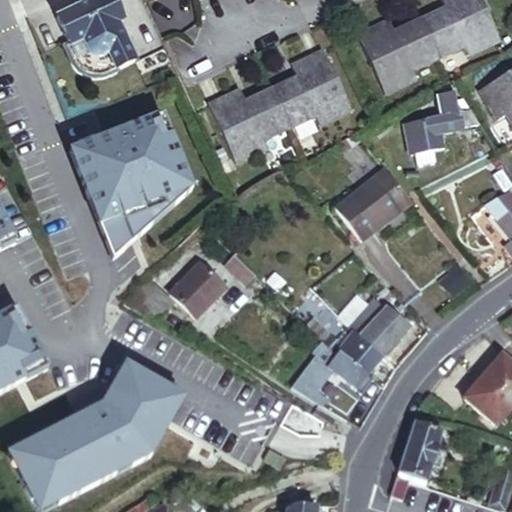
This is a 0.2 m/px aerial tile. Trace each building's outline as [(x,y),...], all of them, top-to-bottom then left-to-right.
[(57,18),(66,42),(61,44),(70,65),(76,73),(79,77),(89,81),(100,81),(114,75),(112,70),(134,62),(117,24),(123,21),(113,0),(93,0),(94,2),(57,18)] [(501,44),(479,0),(445,0),(442,2),(447,12),(421,25),(440,63),(465,50),(470,60),(501,44)] [(389,26),(357,42),(386,100),(418,85),(414,75),(440,63),(421,25),(395,38),(389,26)] [(323,54),(291,69),(296,80),(271,92),(289,131),(315,119),(319,127),(350,113),(323,54)] [(503,122),(511,137),(511,75),(476,96),(494,127),(503,122)] [(243,105),(238,94),(207,108),(234,167),(266,152),(262,144),(289,131),(271,92),(243,105)] [(442,142),(480,136),(470,118),(458,120),(456,109),(455,102),(437,104),(439,121),(434,122),(434,127),(404,131),(409,163),(413,162),(415,175),(433,173),(431,159),(444,157),(442,142)] [(464,109),(456,109),(458,120),(470,118),(464,109)] [(167,139),(158,118),(151,121),(161,141),(167,139)] [(195,198),(167,139),(161,141),(151,121),(67,160),(118,268),(195,198)] [(410,206),(383,172),(334,211),(361,245),(410,206)] [(511,191),(501,174),(493,179),(502,196),(511,191)] [(500,254),(511,269),(511,204),(505,196),(484,212),(510,246),(500,254)] [(0,252),(15,246),(0,215),(0,252)] [(254,278),(232,256),(226,264),(247,285),(254,278)] [(198,267),(170,296),(196,321),(224,292),(198,267)] [(272,273),(264,281),(276,292),(284,284),(272,273)] [(471,289),(459,273),(440,289),(452,304),(471,289)] [(146,281),(123,304),(155,326),(173,308),(146,281)] [(413,326),(382,297),(364,317),(373,326),(394,345),(413,326)] [(19,327),(12,315),(6,319),(13,331),(19,327)] [(364,317),(348,335),(351,338),(357,343),(373,326),(364,317)] [(0,400),(25,385),(21,379),(43,365),(19,327),(13,331),(6,319),(0,323),(0,400)] [(303,327),(317,341),(324,334),(311,320),(303,327)] [(378,363),(394,345),(373,326),(357,343),(378,363)] [(340,350),(351,338),(348,335),(344,331),(333,344),(340,350)] [(378,363),(357,343),(351,338),(340,350),(333,344),(326,338),(319,344),(335,359),(337,357),(364,380),(378,363)] [(364,380),(337,357),(335,359),(319,344),(309,357),(311,359),(287,389),(297,395),(321,367),(337,382),(359,399),(370,384),(364,380)] [(496,433),(511,414),(511,366),(504,359),(464,403),(496,433)] [(25,385),(47,372),(43,365),(21,379),(25,385)] [(141,375),(126,366),(122,372),(137,381),(141,375)] [(167,419),(179,396),(141,375),(137,381),(122,372),(103,406),(16,452),(30,479),(22,483),(37,511),(57,500),(60,507),(118,477),(115,470),(131,462),(134,468),(153,459),(173,422),(167,419)] [(173,422),(186,400),(179,396),(167,419),(173,422)] [(411,430),(397,474),(426,483),(430,470),(440,473),(445,458),(434,455),(439,438),(411,430)] [(511,456),(495,451),(492,461),(511,467),(511,456)] [(30,479),(16,452),(8,456),(22,483),(30,479)] [(134,468),(131,462),(115,470),(118,477),(134,468)] [(493,507),(505,510),(511,486),(511,475),(503,473),(493,507)] [(426,483),(397,474),(391,495),(404,499),(408,485),(424,490),(426,483)] [(37,511),(50,511),(60,507),(57,500),(37,511)] [(162,511),(156,502),(141,511),(162,511)]
